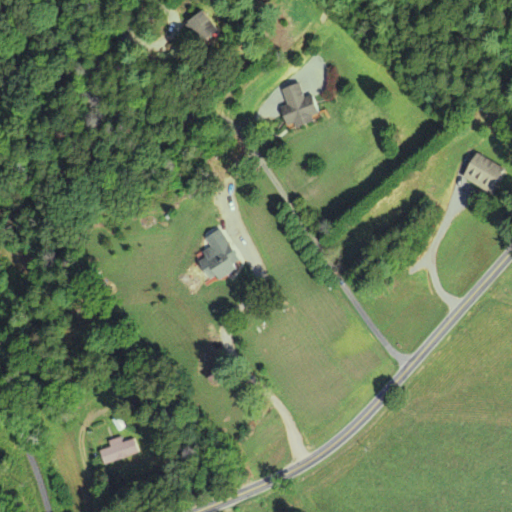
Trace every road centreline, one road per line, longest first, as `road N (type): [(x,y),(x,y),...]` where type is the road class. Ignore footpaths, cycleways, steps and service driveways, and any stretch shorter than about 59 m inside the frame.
road 1 (residential): [(410,364),(373,326),(229,119),(209,113),(127,124),(100,110),(94,82),(159,0)]
road 2 (residential): [(194,511),(335,441),(511,248)]
